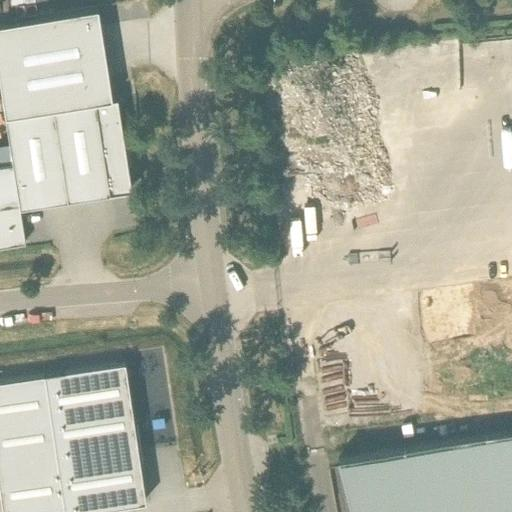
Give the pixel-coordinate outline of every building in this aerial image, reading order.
[(98,7),(0,22),(0,79),(5,114),(61,105),(112,97),(112,95),(105,96),(93,15),(99,14),(98,7)] [(112,97),(61,105),(74,189),(108,183),(108,188),(128,185),(129,188),(131,188),(117,97),(112,97)] [(61,105),(5,114),(20,205),(22,205),(21,201),(41,198),(41,194),(74,189),(61,105)] [(0,245),(7,245),(25,242),(13,161),(0,163),(0,245)] [(125,360),(0,378),(0,488),(3,511),(65,511),(146,500),(125,360)] [(511,511),(511,430),(338,455),(353,511),(511,511)]
